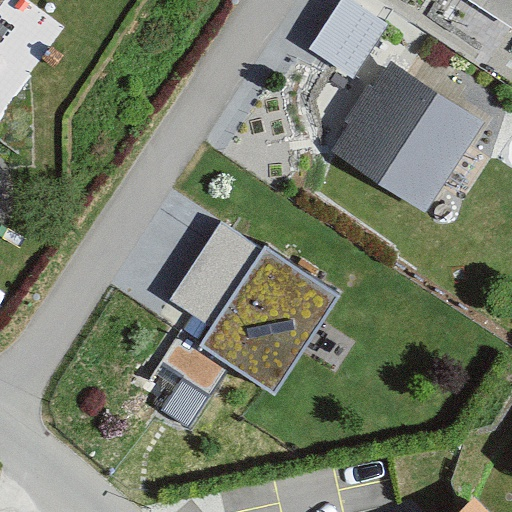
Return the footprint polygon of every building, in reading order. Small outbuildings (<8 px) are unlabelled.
[(0,0),(0,13),(8,0),(0,0)] [(388,0),(364,0),(334,43),(376,73),(415,19),(388,0)] [(347,137),(451,206),(507,121),(404,52),(347,137)] [(285,385),(351,287),(226,204),(165,295),(187,310),(162,348),(205,376),(225,345),(285,385)] [(511,511),(511,504),(487,482),(459,511),(511,511)]
